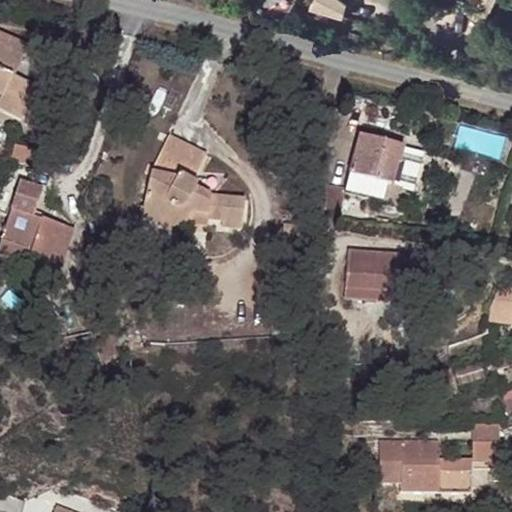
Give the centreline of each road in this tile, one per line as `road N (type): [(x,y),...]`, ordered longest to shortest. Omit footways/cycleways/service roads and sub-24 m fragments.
road 1 (unclassified): [(149,14),(511,102)]
road 2 (residential): [(511,71),(453,51),(384,15),(372,0)]
